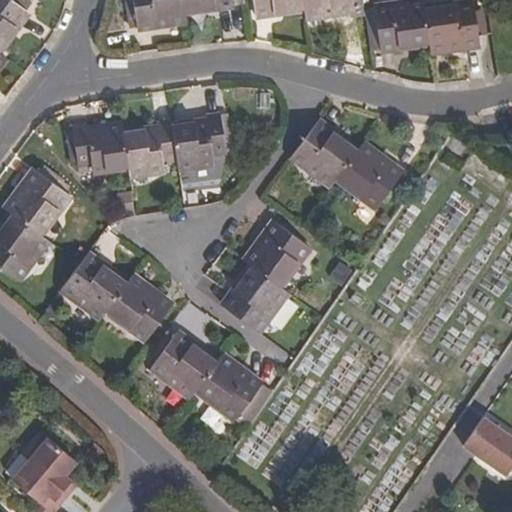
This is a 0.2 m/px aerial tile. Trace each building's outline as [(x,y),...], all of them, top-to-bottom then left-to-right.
[(9,0),(0,0),(0,50),(27,13),(9,0)] [(186,21),(185,11),(183,0),(125,0),(130,29),(186,21)] [(234,4),(232,0),(183,0),(185,11),(234,4)] [(305,8),(303,0),(253,0),(256,16),(305,8)] [(352,0),(303,0),(305,8),(306,18),(354,10),(352,0)] [(380,50),(429,43),(424,9),(422,1),(373,8),(380,50)] [(473,1),(424,9),(429,43),(431,52),(480,45),(473,1)] [(177,163),(178,169),(213,164),(212,157),(226,155),(220,111),(206,113),(206,121),(172,127),(177,163)] [(172,127),(171,118),(155,120),(156,129),(123,133),(128,167),(130,176),(164,171),(163,164),(177,163),(172,127)] [(123,133),(122,123),(87,129),(86,122),(72,124),(78,168),(92,166),(92,172),(128,167),(123,133)] [(357,151),(317,122),(291,157),(331,186),(337,179),(357,151)] [(357,151),(337,179),(376,208),(401,174),(362,144),(357,151)] [(34,169),(3,209),(11,215),(40,236),(71,196),(34,169)] [(40,236),(11,215),(0,230),(0,267),(19,281),(48,242),(40,236)] [(273,220),(244,260),(252,266),(280,287),(310,246),(273,220)] [(79,264),(60,290),(100,320),(106,312),(127,284),(87,254),(79,264)] [(343,285),(352,269),(336,261),(328,277),(343,285)] [(258,332),(287,292),(280,287),(252,266),(222,305),(258,332)] [(127,284),(106,312),(145,341),(171,305),(132,277),(127,284)] [(195,391),(216,362),(176,333),(150,368),(190,398),(195,391)] [(195,391),(247,430),(272,394),(221,356),(216,362),(195,391)] [(511,468),(511,440),(482,420),(463,449),(506,478),(511,468)] [(287,486),(308,443),(287,433),(266,476),(287,486)] [(74,462),(42,435),(26,453),(30,456),(12,477),(40,501),(52,511),(67,493),(62,488),(68,481),(62,476),(74,462)] [(73,486),(68,481),(62,488),(67,493),(73,486)] [(31,511),(51,511),(52,511),(40,501),(31,511)]
